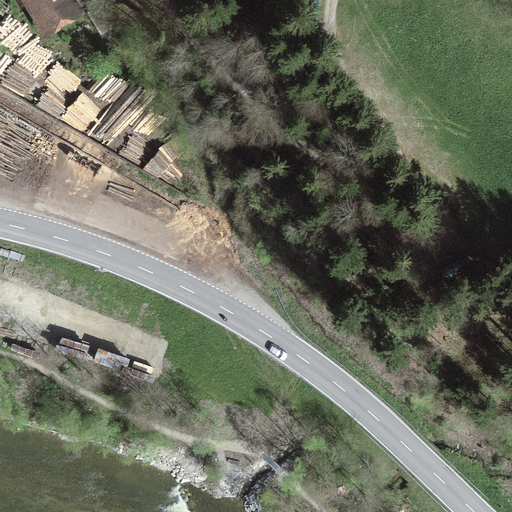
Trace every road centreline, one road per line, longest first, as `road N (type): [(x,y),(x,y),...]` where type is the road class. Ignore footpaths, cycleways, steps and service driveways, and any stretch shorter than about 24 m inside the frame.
road 1 (track): [(154,0),(357,201),(387,228),(427,246),(438,241),(441,219),(335,68),(332,0)]
road 2 (secondary): [(474,511),(364,407),(222,307),(114,256),(0,223)]
